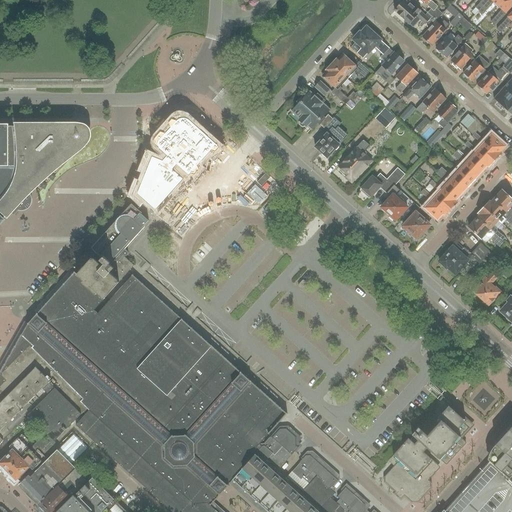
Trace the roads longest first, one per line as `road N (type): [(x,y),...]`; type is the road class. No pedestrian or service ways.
road 1 (residential): [(0,285),(121,156),(122,99)]
road 2 (tertiary): [(413,268),(252,126)]
road 3 (residential): [(511,138),(370,11)]
road 4 (residential): [(252,126),(353,18),(370,11)]
road 5 (residential): [(413,268),(511,158)]
road 6 (unclassified): [(399,511),(296,420)]
road 7 (tertiary): [(511,360),(413,268)]
road 8 (unclassified): [(433,511),(511,415)]
road 9 (residential): [(122,99),(0,99)]
